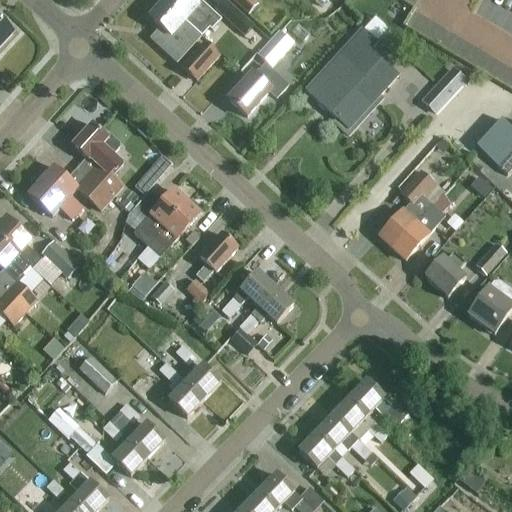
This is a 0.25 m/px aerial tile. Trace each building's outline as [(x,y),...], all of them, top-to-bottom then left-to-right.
[(188,0),(167,0),(163,5),(197,36),(203,29),(209,35),(214,29),(208,23),(214,17),(198,2),(195,6),(188,0)] [(258,7),(249,0),(229,0),(249,18),(258,7)] [(299,0),(277,0),(291,14),(303,3),(299,0)] [(310,0),(321,9),(329,0),(310,0)] [(253,28),(226,3),(216,14),(234,31),(236,30),(244,38),(253,28)] [(163,5),(149,21),(164,35),(154,46),(176,66),(201,40),(197,36),(163,5)] [(0,49),(13,36),(0,23),(0,49)] [(257,59),(271,72),(294,48),(279,34),(257,59)] [(361,34),(306,94),(337,123),(334,127),(347,139),(380,103),(378,100),(396,80),(368,54),(375,47),(361,34)] [(181,71),(196,84),(218,60),(203,46),(181,71)] [(232,50),(227,70),(244,74),(250,54),(232,50)] [(419,105),(436,120),(468,85),(452,69),(419,105)] [(252,78),(228,105),(246,121),(269,96),(276,103),(287,90),(272,77),(265,70),(255,81),(252,78)] [(404,92),(387,108),(401,124),(419,108),(404,92)] [(501,123),(476,150),(497,169),(506,178),(511,171),(511,129),(510,131),(501,123)] [(91,128),(72,150),(94,170),(86,180),(112,204),(124,190),(112,180),(122,168),(112,159),(118,152),(118,148),(108,138),(106,141),(91,128)] [(40,185),(27,199),(52,222),(60,213),(71,224),(82,212),(71,202),(77,195),(78,194),(75,191),(53,171),(40,185)] [(410,207),(379,241),(392,253),(442,198),(442,199),(444,196),(420,174),(399,197),(410,207)] [(86,180),(75,191),(78,194),(77,195),(101,216),(112,204),(86,180)] [(478,180),(470,190),(483,201),(491,191),(478,180)] [(140,182),(133,190),(142,199),(150,190),(140,182)] [(173,195),(133,238),(146,250),(186,207),(173,195)] [(442,198),(392,253),(405,265),(445,221),(442,218),(452,207),(442,199),(442,198)] [(131,212),(134,209),(125,201),(119,207),(129,215),(131,212)] [(186,207),(146,250),(159,262),(199,219),(186,207)] [(84,238),(94,227),(85,218),(75,229),(84,238)] [(6,223),(0,228),(0,244),(29,271),(32,274),(41,264),(26,250),(30,245),(6,223)] [(193,236),(185,244),(191,249),(199,241),(193,236)] [(237,253),(221,238),(198,263),(205,269),(195,280),(202,287),(212,275),(215,277),(237,253)] [(0,244),(0,271),(3,275),(13,284),(2,295),(26,318),(39,305),(30,297),(43,284),(32,274),(29,271),(0,244)] [(79,270),(53,245),(41,257),(68,283),(79,270)] [(485,279),(486,280),(507,257),(496,247),(475,270),(477,271),(475,273),(484,280),(485,279)] [(443,262),(424,282),(447,303),(465,282),(458,276),(465,268),(453,257),(446,265),(443,262)] [(106,271),(95,284),(107,295),(118,282),(106,271)] [(129,293),(143,305),(153,294),(150,292),(154,287),(143,277),(129,293)] [(275,293),(257,277),(233,303),(220,316),(228,323),(247,302),(257,311),(258,312),(275,293)] [(211,298),(195,284),(186,294),(195,302),(190,308),(196,313),(211,298)] [(161,309),(174,294),(164,285),(151,301),(161,309)] [(511,313),(511,294),(498,285),(493,286),(468,320),(494,339),(511,313)] [(258,312),(257,311),(238,332),(239,333),(230,344),(247,359),(257,348),(263,354),(271,346),(265,339),(256,349),(246,339),(257,326),(259,328),(267,320),(276,328),(293,310),(275,293),(258,312)] [(0,315),(15,330),(26,318),(2,295),(0,297),(0,315)] [(199,317),(191,325),(204,337),(212,329),(199,317)] [(47,323),(33,338),(42,347),(56,332),(47,323)] [(11,357),(20,368),(29,360),(21,349),(11,357)] [(175,357),(189,370),(196,362),(182,350),(175,357)] [(511,365),(489,353),(484,363),(511,378),(511,365)] [(117,386),(91,361),(79,373),(105,398),(117,386)] [(185,387),(186,386),(166,367),(159,375),(171,387),(168,391),(175,398),(168,405),(186,422),(203,404),(185,387)] [(186,386),(185,387),(203,404),(220,387),(202,369),(186,386)] [(349,403),(367,421),(374,413),(382,421),(384,418),(397,430),(404,423),(366,386),(349,403)] [(367,421),(349,403),(332,421),(370,458),(371,457),(351,437),(367,421)] [(119,416),(109,426),(123,438),(124,439),(133,429),(140,421),(126,408),(119,416)] [(58,412),(47,423),(68,443),(70,441),(79,431),(58,412)] [(332,421),(315,438),(353,475),(354,474),(334,454),(340,448),(348,455),(351,452),(364,464),(370,458),(332,421)] [(109,426),(102,433),(116,446),(123,438),(109,426)] [(367,434),(381,447),(388,439),(375,426),(367,434)] [(146,428),(129,446),(147,463),(164,445),(146,428)] [(79,431),(70,441),(88,458),(97,449),(79,431)] [(46,437),(37,446),(55,463),(64,454),(46,437)] [(353,475),(315,438),(298,456),(316,473),(327,462),(347,481),(353,475)] [(129,446),(112,463),(130,481),(147,463),(129,446)] [(53,484),(53,485),(80,511),(99,511),(107,504),(70,467),(63,474),(74,484),(69,489),(79,498),(74,503),(53,484)] [(417,469),(406,481),(421,495),(432,483),(417,469)] [(467,472),(458,484),(482,501),(491,489),(467,472)] [(80,511),(53,485),(53,484),(48,479),(41,486),(46,491),(46,492),(66,511),(64,511),(80,511)] [(276,479),(259,496),(275,511),(277,511),(283,507),(288,511),(293,511),(294,511),(295,511),(317,511),(322,507),(308,492),(299,501),(276,479)] [(334,503),(341,495),(331,485),(323,492),(334,503)] [(400,511),(407,511),(414,504),(402,493),(392,505),(400,511)] [(275,511),(259,496),(243,511),(275,511)]
